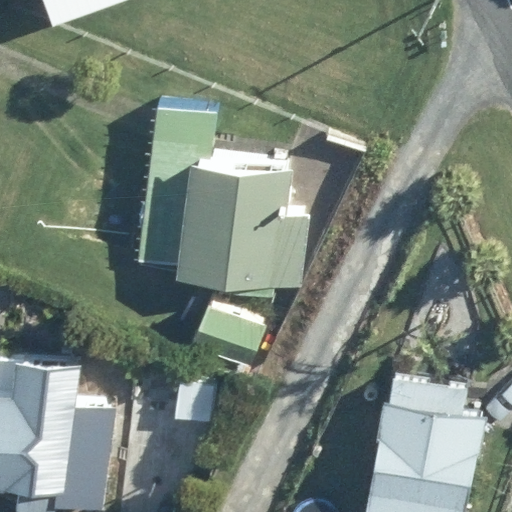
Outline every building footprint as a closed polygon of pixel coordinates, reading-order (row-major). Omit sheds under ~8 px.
[(64,0),(68,10),(103,0),(64,0)] [(166,103),(146,256),(189,262),(188,269),(309,285),(319,210),(298,207),(304,166),(218,155),(224,110),(166,103)] [(277,320),(219,295),(200,339),(205,340),(199,356),(249,377),(256,362),(258,364),(277,320)] [(88,394),(90,362),(0,355),(0,485),(27,487),(25,511),(39,511),(60,511),(61,503),(116,507),(123,404),(117,402),(117,396),(88,394)] [(475,511),(492,412),(472,408),(478,377),(400,365),(375,511),(475,511)] [(181,376),(182,419),(222,419),(221,376),(181,376)] [(175,423),(164,421),(154,427),(153,438),(160,447),(170,449),(180,442),(181,432),(175,423)]
